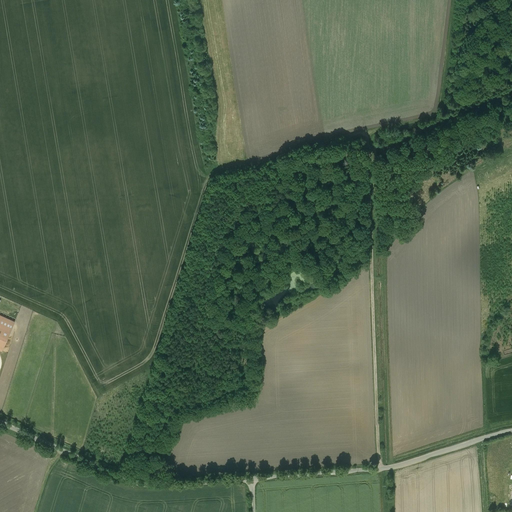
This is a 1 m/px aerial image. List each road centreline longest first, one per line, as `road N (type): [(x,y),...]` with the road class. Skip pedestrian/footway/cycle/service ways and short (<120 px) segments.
road 1 (track): [(379,469),(367,142)]
road 2 (unclassified): [(0,422),(142,484),(252,477)]
road 3 (unclassified): [(252,477),(393,467),(511,431)]
road 4 (track): [(453,0),(440,106),(367,142)]
